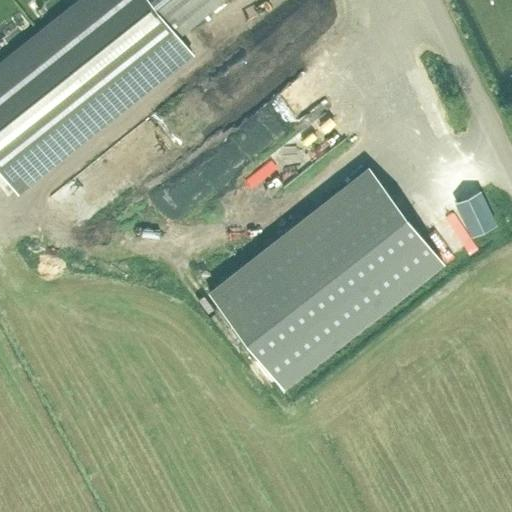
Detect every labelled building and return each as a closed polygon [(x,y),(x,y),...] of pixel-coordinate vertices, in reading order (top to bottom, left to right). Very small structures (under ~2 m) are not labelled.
[(78,0),(0,62),(0,167),(16,188),(190,50),(178,35),(221,0),(78,0)] [(300,82),(256,113),(271,135),(316,104),(300,82)] [(327,116),(297,133),(311,157),(341,140),(327,116)] [(367,166),(209,289),(284,386),(443,262),(367,166)] [(479,190),(454,202),(471,235),(496,223),(479,190)] [(434,222),(452,254),(472,243),(454,211),(434,222)]
